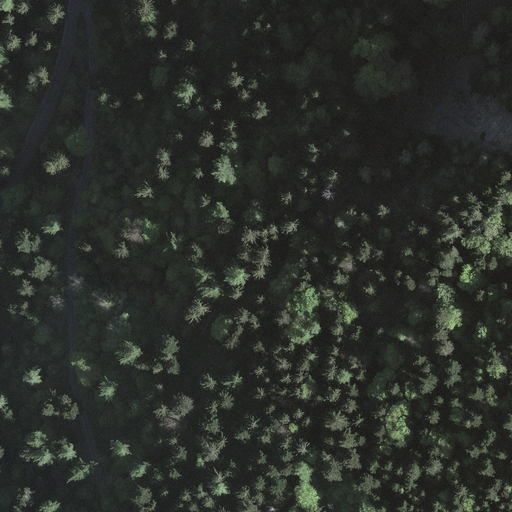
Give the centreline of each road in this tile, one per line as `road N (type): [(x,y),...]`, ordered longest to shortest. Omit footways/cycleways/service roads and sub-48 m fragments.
road 1 (track): [(75,0),(88,19),(87,165),(65,259),(76,403),(113,511)]
road 2 (tertiary): [(75,0),(55,87),(0,216)]
